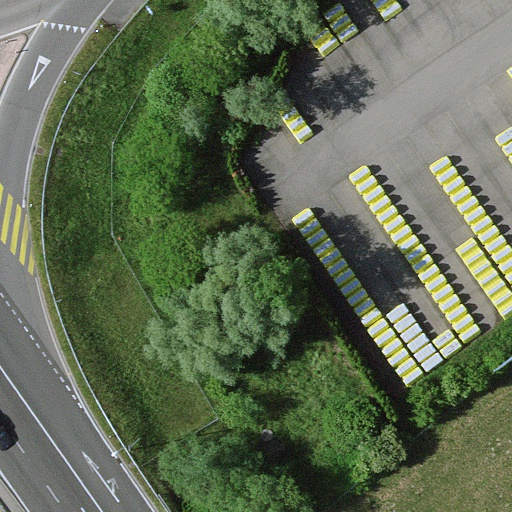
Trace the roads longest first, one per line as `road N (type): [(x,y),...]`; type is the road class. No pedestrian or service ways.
road 1 (motorway): [(0,244),(12,137),(75,0)]
road 2 (residential): [(98,511),(0,373)]
